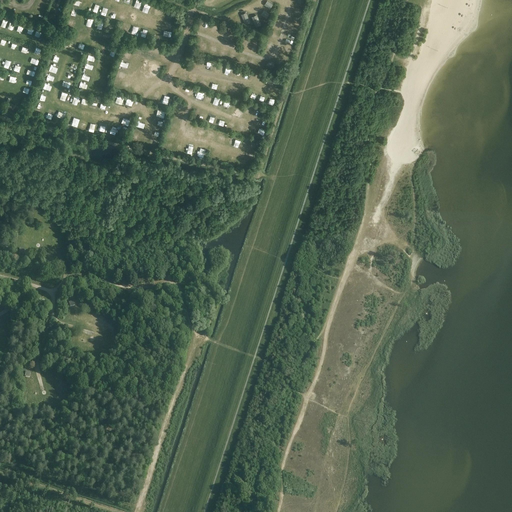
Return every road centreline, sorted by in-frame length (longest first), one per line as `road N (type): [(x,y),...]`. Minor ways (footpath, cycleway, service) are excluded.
road 1 (track): [(90,0),(80,21),(87,37),(66,57),(56,102),(109,120),(125,116)]
road 2 (track): [(190,102),(251,121),(243,153),(181,134),(188,109)]
road 3 (track): [(197,334),(137,511)]
road 4 (track): [(0,279),(52,292),(66,276),(141,290),(170,281)]
road 5 (track): [(118,511),(0,472)]
